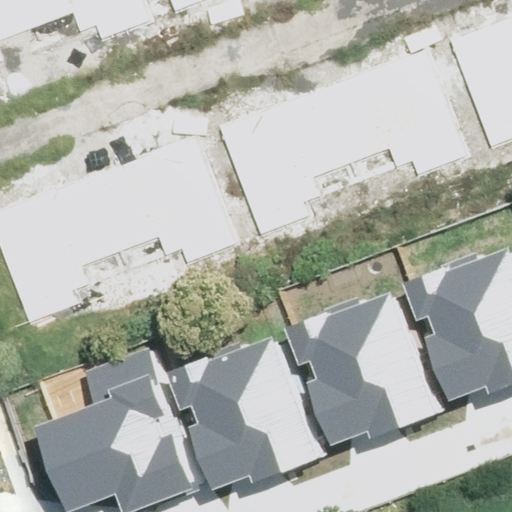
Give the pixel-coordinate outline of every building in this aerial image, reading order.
[(0,0),(0,57),(102,22),(107,34),(159,16),(153,0),(0,0)] [(511,23),(462,41),(502,155),(511,151),(511,23)] [(223,121),(263,235),(318,216),(313,201),(422,163),(427,175),(479,157),(440,46),(223,121)] [(0,202),(0,253),(24,322),(79,303),(74,288),(183,250),(187,262),(240,244),(201,132),(0,202)] [(422,342),(446,403),(485,387),(489,396),(511,386),(511,250),(453,273),(450,264),(401,284),(415,319),(426,315),(435,337),(422,342)] [(305,387),(330,448),(369,432),(373,441),(444,412),(397,295),(337,318),(334,309),(285,329),(299,364),(310,360),(318,382),(305,387)] [(185,429),(210,490),(249,474),(253,483),(324,455),(277,337),(217,361),(214,352),(165,371),(179,407),(190,402),(198,424),(185,429)] [(36,429),(66,511),(71,511),(111,497),(116,511),(140,511),(197,491),(146,354),(88,376),(100,405),(36,429)]
